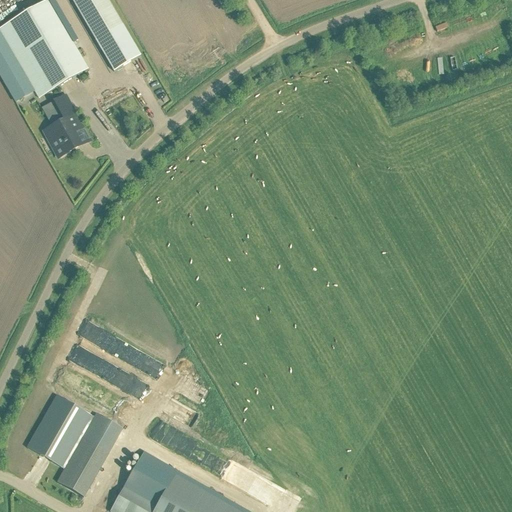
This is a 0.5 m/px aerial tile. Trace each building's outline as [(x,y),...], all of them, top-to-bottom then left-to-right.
[(40,98),(89,69),(49,0),(0,29),(40,98)] [(73,0),(115,71),(140,57),(107,0),(73,0)] [(446,31),(434,34),(436,40),(448,36),(446,31)] [(0,77),(15,104),(34,93),(0,33),(0,77)] [(179,84),(209,68),(204,58),(174,75),(179,84)] [(57,159),(60,157),(80,146),(72,132),(82,127),(76,115),(43,133),(57,159)] [(54,379),(65,379),(65,369),(54,369),(54,379)] [(95,389),(95,379),(80,379),(80,375),(69,376),(69,390),(95,389)] [(210,398),(214,386),(199,381),(195,393),(210,398)] [(235,430),(175,400),(168,414),(228,444),(235,430)] [(53,402),(24,454),(59,474),(88,421),(53,402)] [(164,419),(155,437),(249,487),(249,488),(255,484),(261,487),(266,478),(282,511),(294,511),(298,511),(290,494),(281,499),(271,480),(265,477),(262,471),(164,419)] [(126,485),(110,511),(246,511),(177,472),(144,453),(126,485)] [(83,499),(94,480),(68,465),(57,484),(83,499)]
